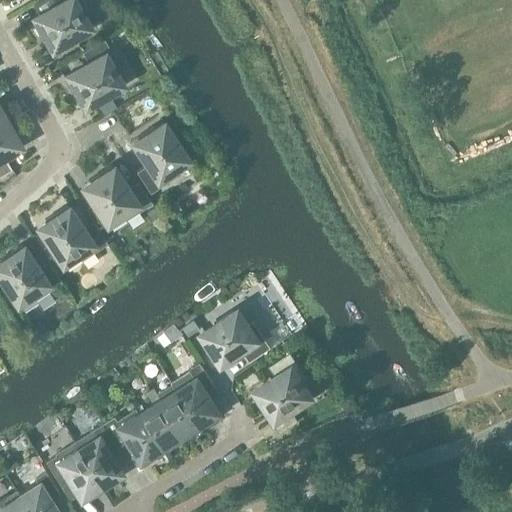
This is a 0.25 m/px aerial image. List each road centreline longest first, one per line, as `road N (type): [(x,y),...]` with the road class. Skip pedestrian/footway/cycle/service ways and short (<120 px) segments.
road 1 (unknown): [(511,322),(486,313),(432,319),(416,312),(329,167),(251,0)]
road 2 (residential): [(276,511),(511,427)]
road 3 (residential): [(0,224),(47,181),(64,153),(0,36)]
